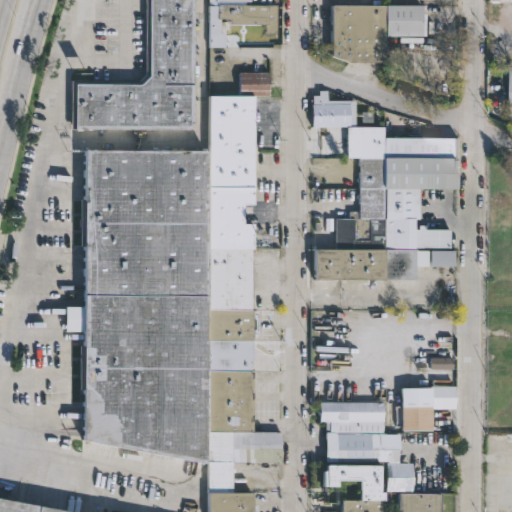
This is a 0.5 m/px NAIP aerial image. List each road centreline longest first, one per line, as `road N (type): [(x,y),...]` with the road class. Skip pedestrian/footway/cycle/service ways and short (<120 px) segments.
road 1 (residential): [(297,511),(302,0)]
road 2 (residential): [(475,511),(473,0)]
road 3 (residential): [(302,72),(511,145)]
road 4 (secondary): [(0,164),(30,47)]
